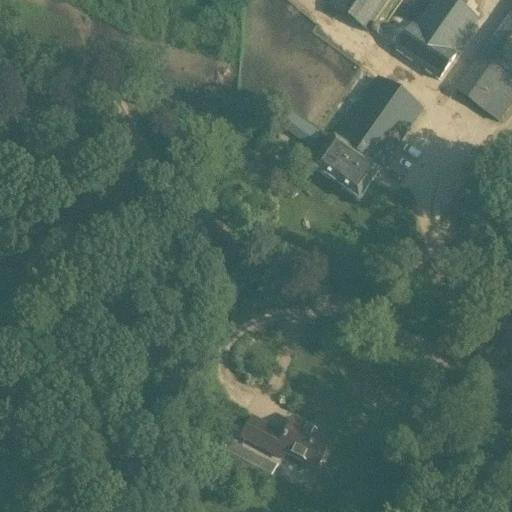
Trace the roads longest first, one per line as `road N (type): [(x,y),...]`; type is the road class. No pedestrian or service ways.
road 1 (track): [(0,44),(103,81),(165,185),(235,240),(411,341),(511,379)]
road 2 (track): [(317,290),(237,326),(196,356),(148,411),(121,466),(112,511)]
road 3 (track): [(511,344),(434,249),(428,230),(431,209),(478,139),(511,119)]
road 4 (track): [(0,409),(93,511)]
